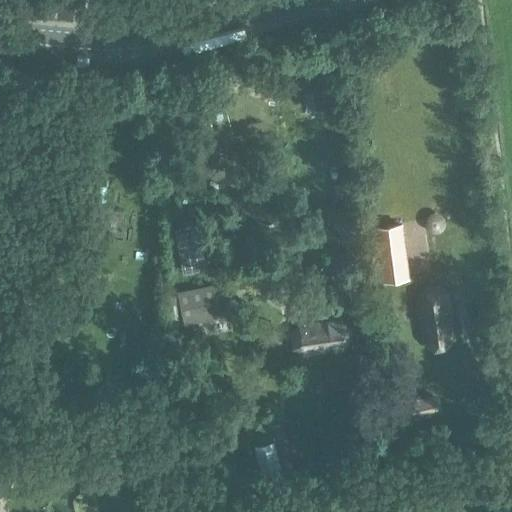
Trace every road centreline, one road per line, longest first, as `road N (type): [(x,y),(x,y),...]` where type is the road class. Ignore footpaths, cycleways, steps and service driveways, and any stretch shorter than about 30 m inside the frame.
road 1 (track): [(511,453),(212,488),(204,412)]
road 2 (residential): [(0,32),(125,40),(300,0)]
